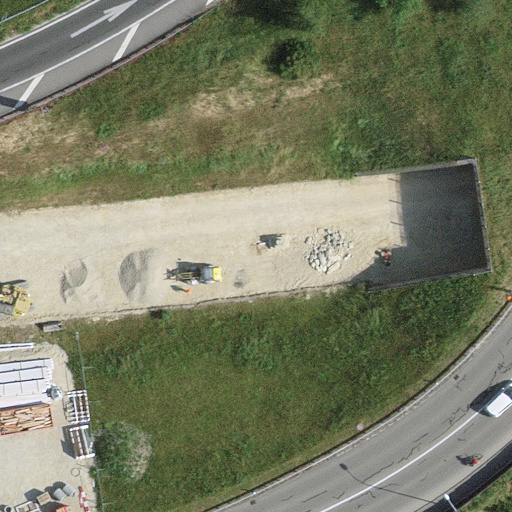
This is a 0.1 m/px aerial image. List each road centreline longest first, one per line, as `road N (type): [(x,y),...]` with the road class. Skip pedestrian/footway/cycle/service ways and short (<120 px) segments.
road 1 (tertiary): [(320,511),(406,464),(511,374)]
road 2 (motorway): [(0,70),(136,0)]
